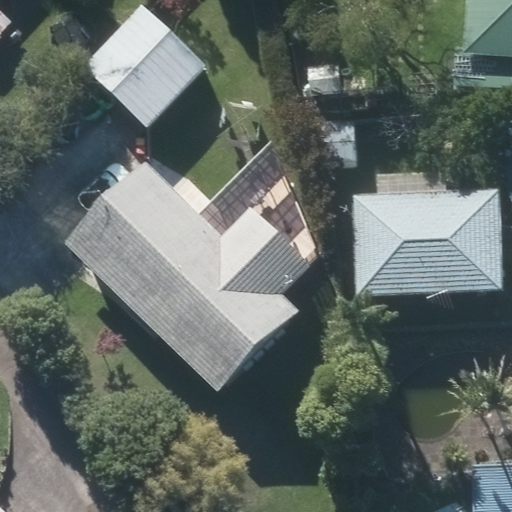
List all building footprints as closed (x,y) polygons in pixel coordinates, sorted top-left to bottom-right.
[(0,0),(0,38),(12,26),(0,15),(0,3),(2,0),(0,0)] [(511,0),(463,0),(452,64),(511,68),(511,0)] [(147,11),(90,73),(158,137),(216,74),(147,11)] [(367,125),(317,123),(315,172),(365,174),(367,125)] [(323,274),(260,217),(232,247),(151,174),(74,259),(236,406),(313,320),(296,304),(323,274)] [(381,202),(366,202),(365,305),(511,306),(511,203),(455,203),(455,183),(381,183),(381,202)] [(511,511),(511,476),(478,475),(475,511),(511,511)]
